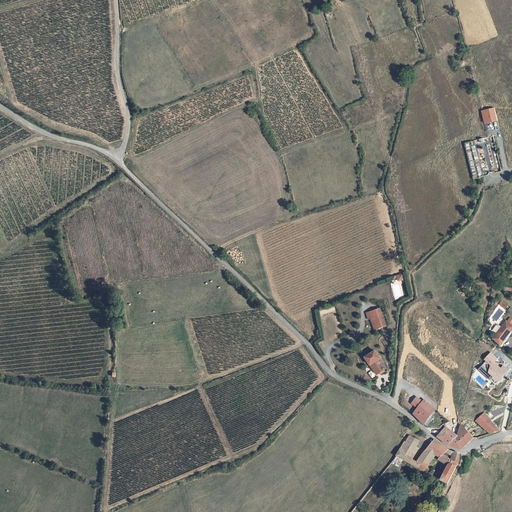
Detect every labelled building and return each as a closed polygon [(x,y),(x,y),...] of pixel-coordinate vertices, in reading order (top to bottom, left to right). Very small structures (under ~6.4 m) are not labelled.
[(496,108),(482,111),(483,111),(484,117),(488,116),(490,123),(499,121),(497,111),(496,108)] [(382,327),(389,325),(382,308),(377,310),(382,327)] [(382,327),(377,310),(371,312),(372,318),(375,317),(378,329),(382,327)] [(501,349),(511,333),(511,327),(507,323),(493,342),(501,349)] [(380,373),(386,369),(388,368),(377,351),(367,356),(372,364),(374,363),(380,373)] [(488,373),(493,377),(492,378),(496,382),(508,370),(503,366),(503,364),(494,362),(497,359),(491,353),(484,360),(486,362),(490,366),(488,373)] [(490,366),(486,362),(478,369),(490,380),(492,378),(493,377),(488,373),(490,366)] [(372,364),(378,374),(380,373),(374,363),(372,364)] [(417,408),(422,402),(417,398),(412,404),(417,408)] [(434,408),(424,400),(422,402),(417,408),(412,413),(422,423),(434,408)] [(490,433),(499,430),(486,414),(477,422),(490,433)] [(465,445),(473,438),(460,425),(456,435),(448,445),(460,449),(465,445)] [(448,445),(456,435),(446,427),(438,436),(448,445)] [(445,469),(439,481),(444,484),(459,459),(459,457),(457,457),(447,451),(438,444),(434,440),(416,464),(411,461),(416,451),(414,449),(420,440),(411,433),(404,441),(392,459),(424,474),(435,457),(437,459),(435,462),(445,469)]
